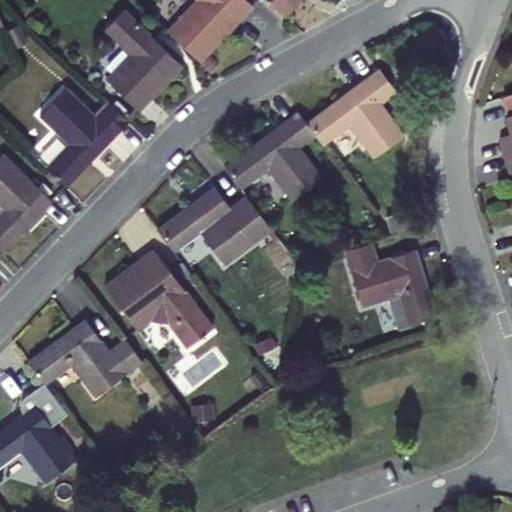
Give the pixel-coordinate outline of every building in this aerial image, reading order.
[(200,0),(173,28),(205,59),(258,5),(252,0),(200,0)] [(274,0),(287,13),(299,0),(274,0)] [(135,54),(111,80),(144,112),(188,66),(129,9),(109,30),(135,54)] [(318,136),(326,147),(352,127),(376,159),(405,137),(382,105),(397,93),(380,70),(308,124),(318,136)] [(73,143),(49,167),(69,186),(92,163),(88,159),(100,146),(104,150),(130,123),(110,103),(97,116),(70,89),(44,115),(73,143)] [(511,130),(499,135),(505,153),(511,151),(511,91),(503,95),(510,114),(507,115),(511,129),(511,130)] [(228,167),(246,190),(273,170),(297,201),(326,179),(302,147),(318,136),(308,124),(300,112),(228,167)] [(100,146),(88,159),(92,163),(104,150),(100,146)] [(0,194),(13,207),(0,219),(0,240),(9,250),(34,225),(30,221),(41,210),(45,213),(59,200),(10,153),(0,163),(0,194)] [(162,231),(180,254),(206,234),(231,266),(277,230),(251,196),(233,209),(218,189),(162,231)] [(30,221),(34,225),(45,213),(41,210),(30,221)] [(344,249),(361,302),(400,290),(410,323),(437,315),(427,282),(420,284),(415,267),(421,265),(415,246),(378,258),(372,240),(344,249)] [(159,250),(154,255),(170,277),(176,272),(159,250)] [(144,268),(114,291),(144,330),(156,321),(177,325),(195,349),(215,334),(199,313),(201,305),(176,272),(170,277),(154,255),(142,264),(144,268)] [(144,268),(142,264),(112,287),(114,291),(144,268)] [(427,282),(421,265),(415,267),(420,284),(427,282)] [(220,330),(201,305),(199,313),(215,334),(220,330)] [(33,364),(50,386),(78,364),(102,397),(148,362),(131,339),(115,352),(91,321),(75,333),(78,338),(64,348),(61,343),(33,364)] [(75,333),(61,343),(64,348),(78,338),(75,333)] [(57,429),(74,416),(50,386),(34,398),(31,400),(29,401),(28,404),(27,406),(27,409),(27,412),(28,415),(29,417),(25,420),(29,425),(16,435),(12,430),(0,439),(0,472),(1,474),(30,453),(54,484),(83,463),(57,429)] [(25,420),(12,430),(16,435),(29,425),(25,420)]
